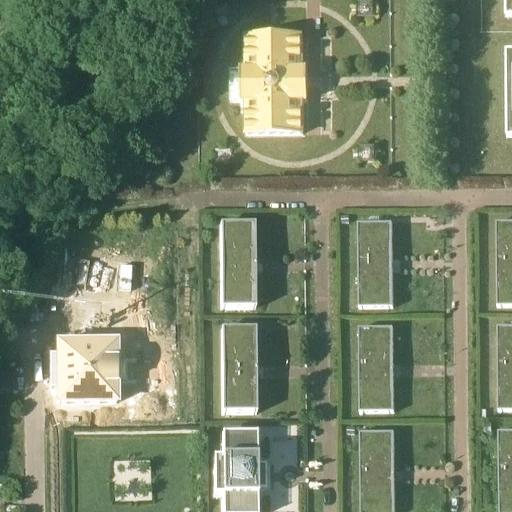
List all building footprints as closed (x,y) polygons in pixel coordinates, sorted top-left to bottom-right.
[(304,71),(303,37),(244,37),(245,72),(240,72),(240,106),(245,106),(245,138),(304,138),(303,105),(307,105),(307,71),(304,71)] [(511,224),(496,225),(497,309),(511,309),(511,224)] [(392,226),(358,226),(359,310),(393,310),(392,226)] [(254,227),(219,227),(220,311),(255,311),(254,227)] [(511,329),(497,329),(498,414),(511,413),(511,329)] [(393,330),(359,331),(359,415),(394,415),(393,330)] [(255,332),(220,332),(221,416),(256,416),(255,332)] [(113,344),(54,344),(54,404),(113,404),(113,344)] [(511,511),(511,434),(498,434),(499,511),(511,511)] [(394,511),(394,435),(360,435),(360,511),(394,511)] [(256,511),(256,437),(221,437),(221,460),(213,460),(213,498),(222,498),(221,511),(256,511)]
